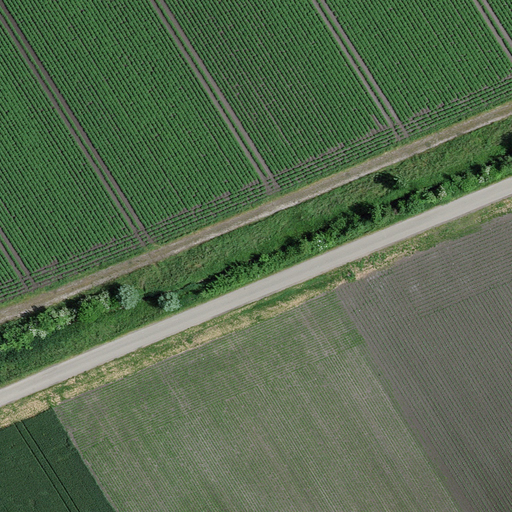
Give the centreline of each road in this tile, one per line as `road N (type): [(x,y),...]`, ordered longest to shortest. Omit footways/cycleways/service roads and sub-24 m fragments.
road 1 (unclassified): [(0,403),(511,192)]
road 2 (track): [(511,105),(0,316)]
